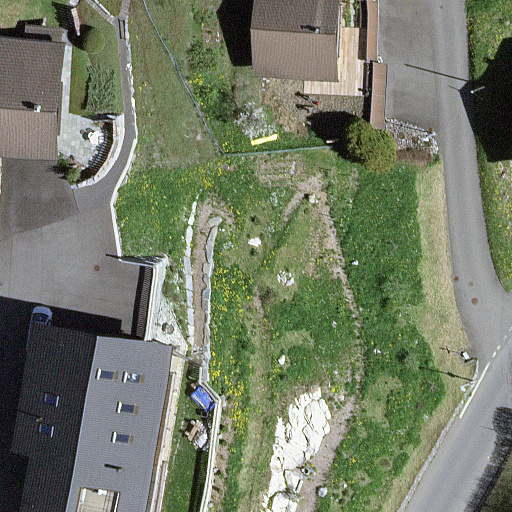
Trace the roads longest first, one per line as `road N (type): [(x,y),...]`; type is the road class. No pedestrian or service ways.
road 1 (residential): [(511,352),(469,267),(447,0)]
road 2 (tertiary): [(511,380),(435,511)]
